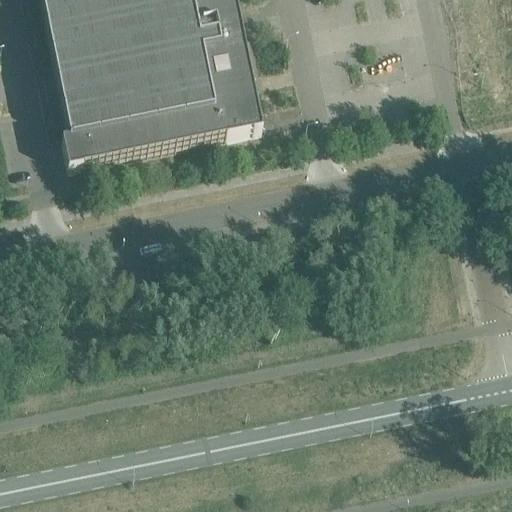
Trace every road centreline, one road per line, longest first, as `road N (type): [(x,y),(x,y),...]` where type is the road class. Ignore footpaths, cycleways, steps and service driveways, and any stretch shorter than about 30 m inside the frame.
road 1 (tertiary): [(0,495),(509,391)]
road 2 (unclassified): [(55,250),(332,193)]
road 3 (unclassified): [(55,250),(5,0)]
road 4 (unclassified): [(509,391),(466,164)]
road 5 (unclassified): [(332,193),(292,0)]
road 6 (unclassified): [(332,193),(466,164)]
